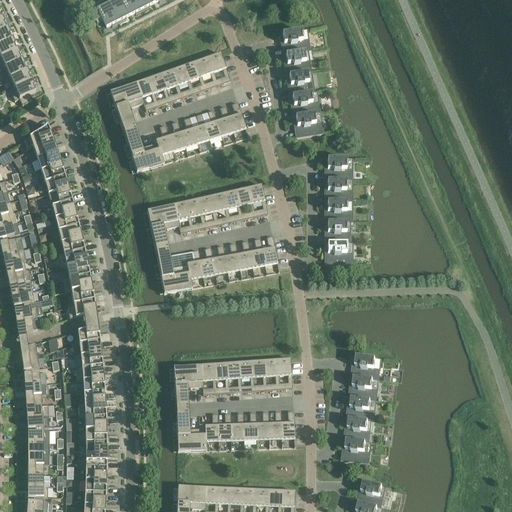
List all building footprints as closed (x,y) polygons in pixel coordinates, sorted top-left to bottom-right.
[(121,0),(116,0),(109,4),(119,25),(126,21),(125,19),(130,17),(121,0)] [(121,0),(130,17),(134,15),(135,16),(143,13),(136,0),(121,0)] [(150,0),(136,0),(143,13),(150,9),(149,7),(153,5),(150,0)] [(109,4),(91,13),(97,26),(103,23),(106,29),(111,26),(112,28),(119,25),(109,4)] [(6,31),(0,33),(0,46),(11,42),(11,41),(9,38),(10,37),(7,29),(6,30),(6,31)] [(283,46),(285,56),(304,53),(305,54),(311,53),(311,52),(310,52),(308,41),(303,42),(301,33),(307,32),(307,31),(279,36),(280,36),(281,46),(283,46)] [(11,42),(0,46),(0,59),(16,52),(14,48),(15,47),(12,41),(11,41),(11,42)] [(16,52),(0,59),(0,72),(2,71),(21,62),(20,62),(19,58),(20,58),(17,51),(16,52)] [(287,66),(288,77),(308,74),(308,75),(312,74),(311,73),(311,74),(309,62),(306,63),(305,54),(304,53),(285,56),(282,57),(283,57),(285,67),(287,66)] [(215,80),(218,87),(230,83),(220,55),(208,59),(213,74),(222,71),(224,77),(215,80)] [(206,92),(218,87),(215,80),(213,74),(208,59),(196,63),(201,78),(210,75),(212,81),(203,84),(206,92)] [(21,62),(2,71),(7,81),(25,73),(25,72),(24,69),(25,68),(22,61),(20,62),(21,62)] [(194,96),(206,92),(203,84),(201,78),(196,63),(184,68),(189,82),(198,79),(200,85),(191,89),(194,96)] [(191,89),(189,82),(184,68),(172,72),(177,86),(187,83),(189,89),(180,93),(182,100),(194,96),(191,89)] [(25,73),(7,81),(11,91),(12,92),(30,83),(28,79),(30,78),(28,75),(27,72),(25,72),(25,73)] [(180,93),(177,86),(172,72),(160,76),(165,91),(175,87),(177,94),(168,97),(170,104),(182,100),(180,93)] [(290,87),(292,98),(311,94),(311,95),(317,94),(314,94),(312,83),(309,83),(308,75),(308,74),(288,77),(285,77),(286,78),(288,87),(290,87)] [(158,108),(170,104),(168,97),(165,91),(160,76),(148,80),(154,95),(163,92),(165,98),(156,101),(158,108)] [(153,102),(143,105),(146,113),(158,108),(156,101),(154,95),(148,80),(137,84),(140,93),(141,99),(151,96),(153,102)] [(11,91),(9,92),(15,103),(19,101),(22,108),(32,102),(29,97),(35,94),(33,89),(34,89),(31,82),(30,83),(12,92),(11,91)] [(138,107),(134,95),(140,93),(137,84),(110,94),(115,110),(127,106),(128,110),(129,110),(138,107)] [(143,105),(141,99),(140,93),(134,95),(138,107),(143,105)] [(293,108),(295,118),(314,115),(314,116),(321,115),(320,115),(318,103),(312,104),(311,95),(311,94),(292,98),(289,98),(289,99),(290,98),(291,108),(293,108)] [(229,119),(228,119),(233,135),(246,131),(238,105),(232,107),(235,117),(229,119)] [(133,124),(129,110),(128,110),(127,106),(115,110),(124,134),(136,130),(133,124)] [(223,121),(217,123),(216,123),(221,138),(233,135),(228,119),(229,119),(225,109),(220,110),(223,121)] [(211,125),(205,127),(204,127),(209,142),(221,138),(216,123),(217,123),(213,112),(208,114),(211,125)] [(314,115),(295,118),(292,119),(293,119),(294,129),(297,129),(298,139),(295,140),(324,136),(324,135),(323,135),(321,124),(316,125),(314,116),(314,115)] [(209,142),(204,127),(205,127),(201,116),(196,118),(199,129),(193,131),(192,131),(197,146),(209,142)] [(181,134),(180,134),(185,150),(197,146),(192,131),(193,131),(189,120),(184,122),(187,132),(181,134)] [(168,138),(173,153),(185,150),(180,134),(181,134),(177,124),(172,126),(175,136),(168,138)] [(28,152),(33,149),(52,142),(47,128),(24,143),(28,152)] [(157,145),(161,157),(164,166),(164,165),(161,157),(173,153),(168,138),(165,128),(160,129),(163,140),(155,142),(156,145),(157,145)] [(141,150),(142,150),(138,136),(136,130),(124,134),(126,140),(131,158),(143,155),(141,150)] [(33,149),(37,161),(57,154),(54,146),(52,142),(33,149)] [(157,145),(156,145),(151,147),(154,159),(161,157),(157,145)] [(131,158),(136,174),(164,166),(161,157),(154,159),(151,147),(142,150),(141,150),(143,155),(131,158)] [(57,154),(37,161),(41,172),(61,166),(59,161),(57,154)] [(327,171),(327,182),(346,182),(346,183),(353,183),(353,182),(352,182),(352,171),(346,170),(346,162),(353,162),(353,161),(324,161),(324,162),(325,162),(325,171),(327,171)] [(41,172),(44,184),(64,178),(62,171),(61,166),(41,172)] [(68,190),(67,186),(64,178),(44,184),(48,196),(66,191),(68,190)] [(327,192),(327,203),(347,203),(347,204),(353,204),(353,203),(352,203),(352,192),(346,192),(346,183),(346,182),(327,182),(324,182),(324,183),(325,183),(325,192),(327,192)] [(261,187),(248,190),(252,204),(261,202),(263,209),(253,211),(255,219),(268,216),(261,187)] [(68,190),(66,191),(48,196),(52,208),(72,203),(70,195),(68,190)] [(252,204),(248,190),(236,193),(239,207),(249,205),(250,212),(241,214),(243,222),(255,219),(253,211),(252,204)] [(236,193),(224,195),(227,210),(237,208),(238,215),(229,217),(230,224),(243,222),(241,214),(239,207),(236,193)] [(7,194),(0,196),(0,207),(10,204),(7,194)] [(227,210),(224,195),(211,198),(215,213),(224,210),(225,218),(216,220),(218,227),(230,224),(229,217),(227,210)] [(211,198),(199,201),(202,215),(212,213),(213,220),(204,222),(206,230),(218,227),(216,220),(215,213),(211,198)] [(206,230),(204,222),(202,215),(199,201),(187,204),(190,218),(200,216),(201,223),(192,225),(193,233),(206,230)] [(55,220),(73,215),(75,215),(72,203),(52,208),(55,220)] [(327,213),(327,224),(347,224),(347,225),(353,225),(353,224),(352,224),(352,213),(347,213),(347,204),(347,203),(327,203),(324,203),(324,204),(325,204),(325,213),(327,213)] [(0,218),(13,215),(10,204),(0,207),(0,218)] [(175,206),(176,216),(178,221),(187,219),(189,226),(179,228),(180,236),(193,233),(192,225),(190,218),(187,204),(175,206)] [(176,216),(175,206),(147,213),(150,229),(163,226),(164,231),(173,229),(170,217),(176,216)] [(0,218),(0,229),(11,227),(16,225),(13,215),(0,218)] [(75,215),(73,215),(55,220),(58,232),(78,227),(76,220),(75,215)] [(173,229),(179,228),(178,221),(176,216),(170,217),(173,229)] [(50,222),(36,226),(37,230),(51,227),(50,222)] [(327,234),(327,245),(347,245),(347,246),(353,246),(353,245),(350,245),(350,234),(347,234),(347,225),(347,224),(327,224),(324,224),(324,225),(325,225),(325,234),(327,234)] [(16,225),(11,227),(0,229),(0,241),(20,236),(16,225)] [(156,254),(168,252),(167,245),(164,231),(163,226),(150,229),(156,254)] [(58,232),(61,244),(81,240),(80,235),(78,227),(58,232)] [(0,244),(0,247),(2,256),(23,251),(21,239),(15,240),(15,242),(0,245),(0,244)] [(265,268),(277,265),(272,239),(266,240),(268,251),(262,252),(265,268)] [(84,252),(82,244),(81,240),(61,244),(64,256),(84,252)] [(250,254),(249,254),(252,270),(265,268),(262,252),(260,241),(254,242),(256,253),(250,254)] [(250,254),(247,243),(242,244),(244,255),(237,256),(240,272),(252,270),(249,254),(250,254)] [(347,245),(327,245),(324,245),(324,246),(325,246),(325,255),(327,255),(327,266),(324,266),(324,267),(353,267),(353,266),(352,266),(352,254),(347,254),(347,246),(347,245)] [(227,275),(240,272),(237,256),(235,246),(229,247),(231,258),(225,259),(224,259),(227,275)] [(219,260),(212,261),(215,277),(227,275),(224,259),(225,259),(223,248),(217,249),(219,260)] [(212,261),(210,250),(205,251),(207,262),(200,263),(203,279),(215,277),(212,261)] [(4,266),(24,262),(26,262),(23,251),(2,256),(4,266)] [(86,260),(84,252),(64,256),(58,258),(60,270),(66,269),(87,264),(86,260)] [(173,277),(172,272),(169,258),(168,252),(156,254),(161,279),(173,277)] [(188,269),(190,281),(190,282),(191,282),(203,279),(200,263),(198,253),(192,254),(194,265),(187,266),(187,269),(188,269)] [(6,277),(22,274),(26,273),(24,262),(4,266),(6,277)] [(66,269),(69,281),(89,277),(88,269),(87,264),(66,269)] [(188,269),(187,269),(181,270),(184,282),(190,281),(188,269)] [(190,281),(184,282),(181,270),(172,272),(173,277),(161,279),(164,295),(192,290),(191,282),(190,282),(190,281)] [(22,274),(6,277),(9,288),(30,283),(28,272),(26,273),(22,274)] [(69,281),(63,282),(65,294),(71,293),(92,289),(89,277),(69,281)] [(32,293),(30,283),(9,288),(11,298),(32,293)] [(73,303),(69,304),(69,309),(73,308),(73,305),(94,302),(92,294),(92,289),(89,290),(71,293),(73,303)] [(14,309),(35,304),(32,293),(11,298),(13,310),(14,309)] [(52,301),(49,301),(43,303),(39,303),(41,310),(54,307),(52,301)] [(83,317),(84,324),(97,321),(95,310),(94,302),(73,305),(73,308),(68,309),(70,321),(83,317)] [(14,312),(16,323),(31,320),(37,318),(36,309),(15,312),(14,312)] [(33,332),(31,320),(16,323),(19,344),(26,342),(25,334),(33,332)] [(84,324),(85,331),(77,334),(79,345),(100,343),(99,335),(97,321),(84,324)] [(56,340),(48,342),(50,355),(56,353),(58,352),(56,340)] [(19,344),(21,362),(37,359),(35,346),(27,348),(26,342),(19,344)] [(101,355),(100,343),(79,345),(73,347),(74,358),(75,358),(101,355)] [(101,355),(75,358),(76,370),(102,368),(101,355)] [(355,369),(354,379),(373,381),(373,382),(379,383),(379,382),(378,382),(380,371),(374,370),(375,361),(381,362),(382,361),(353,358),(354,359),(353,368),(355,369)] [(37,359),(21,362),(23,373),(24,373),(39,370),(37,359)] [(290,361),(276,362),(277,378),(288,377),(288,384),(278,385),(278,392),(292,391),(290,361)] [(265,386),(266,392),(278,392),(278,385),(277,378),(276,362),(264,363),(265,378),(275,378),(275,385),(265,386)] [(264,363),(251,364),(252,379),(262,379),(263,386),(253,387),(253,393),(266,392),(265,386),(265,378),(264,363)] [(239,364),(226,365),(227,381),(237,380),(237,388),(228,388),(228,395),(241,394),(240,388),(240,380),(239,364)] [(240,388),(241,394),(253,393),(253,387),(252,379),(251,364),(239,364),(240,380),(250,379),(250,387),(240,388)] [(215,389),(216,396),(228,395),(228,388),(227,381),(226,365),(213,366),(215,382),(224,381),(225,389),(215,389)] [(213,366),(201,367),(202,376),(202,383),(212,382),(212,389),(202,390),(203,397),(216,396),(215,389),(215,382),(213,366)] [(187,390),(197,389),(196,377),(202,376),(201,367),(173,369),(174,386),(186,385),(187,390)] [(76,370),(75,370),(77,383),(83,382),(103,381),(103,376),(102,368),(76,370)] [(24,387),(45,386),(46,386),(45,375),(24,376),(23,376),(24,387)] [(352,389),(351,400),(371,402),(370,403),(377,404),(377,403),(376,403),(377,391),(372,391),(373,382),(373,381),(354,379),(350,379),(351,379),(350,389),(352,389)] [(83,382),(83,395),(104,393),(104,385),(103,381),(83,382)] [(189,411),(188,404),(187,390),(186,385),(174,386),(176,411),(189,411)] [(45,386),(24,387),(25,398),(41,397),(46,397),(45,386)] [(83,395),(84,407),(105,406),(105,401),(104,393),(83,395)] [(42,408),(41,397),(25,398),(26,409),(42,408)] [(350,410),(349,421),(368,423),(368,424),(374,425),(374,424),(373,424),(375,412),(369,412),(370,403),(371,402),(351,400),(348,400),(349,400),(348,410),(350,410)] [(79,420),(85,420),(106,419),(105,411),(105,406),(84,407),(78,407),(79,420)] [(42,408),(26,409),(26,420),(42,419),(48,418),(48,407),(42,408)] [(189,417),(189,411),(176,411),(177,437),(189,436),(189,431),(189,417)] [(256,442),(269,442),(268,425),(268,414),(262,415),(263,426),(256,426),(256,442)] [(282,441),(281,425),(281,414),(275,414),(275,425),(268,425),(269,442),(282,441)] [(295,441),(294,414),(287,414),(288,425),(281,425),(282,441),(295,441)] [(231,443),(244,442),(243,426),(243,415),(237,416),(237,427),(231,427),(231,443)] [(256,442),(256,426),(256,415),(250,415),(250,426),(243,426),(244,442),(256,442)] [(206,444),(219,443),(218,427),(218,416),(212,416),(212,427),(204,428),(205,431),(206,431),(206,443),(206,444)] [(231,443),(231,427),(230,416),(224,416),(225,427),(218,427),(219,443),(231,443)] [(48,418),(42,419),(26,420),(27,431),(28,431),(49,429),(48,418)] [(85,420),(85,432),(106,431),(106,427),(106,419),(85,420)] [(347,431),(346,442),(366,444),(366,445),(372,445),(369,445),(370,433),(367,433),(368,424),(368,423),(349,421),(346,420),(346,421),(345,431),(347,431)] [(106,431),(85,432),(85,444),(106,444),(106,436),(106,431)] [(206,452),(206,444),(206,443),(199,443),(199,431),(189,431),(189,436),(177,437),(178,453),(206,452)] [(27,434),(27,445),(43,445),(49,445),(49,433),(43,433),(43,434),(28,434),(27,434)] [(370,454),(365,453),(366,445),(366,444),(346,442),(343,441),(343,442),(344,442),(343,452),(345,452),(344,463),(341,462),(341,463),(369,466),(370,454)] [(85,444),(85,457),(106,457),(106,452),(106,444),(85,444)] [(27,445),(27,456),(43,456),(49,456),(49,445),(43,445),(27,445)] [(49,456),(43,456),(27,456),(27,467),(43,467),(49,467),(49,456)] [(106,457),(85,457),(85,469),(106,470),(106,462),(106,457)] [(43,478),(43,467),(27,467),(27,478),(43,478)] [(85,469),(85,482),(106,482),(106,478),(106,470),(85,469)] [(27,489),(47,489),(49,489),(49,478),(43,478),(27,478),(27,489)] [(85,494),(105,495),(106,487),(106,482),(85,482),(85,494)] [(359,494),(361,494),(358,505),(377,509),(377,510),(383,511),(380,510),(383,499),(380,498),(382,489),(386,490),(360,484),(361,484),(359,494)] [(189,510),(198,511),(199,498),(205,499),(205,489),(178,488),(177,505),(189,505),(189,510)] [(47,489),(27,489),(27,500),(28,500),(47,500),(47,489)] [(205,489),(205,499),(205,506),(215,506),(214,511),(217,511),(217,506),(218,490),(205,489)] [(218,490),(217,506),(227,506),(227,511),(229,511),(230,507),(231,490),(218,490)] [(243,491),(231,490),(230,507),(240,507),(239,511),(242,511),(243,507),(243,491)] [(256,492),(243,491),(243,507),(253,508),(252,511),(254,511),(255,508),(256,492)] [(268,492),(256,492),(255,508),(265,508),(264,511),(267,511),(268,508),(268,492)] [(268,492),(268,508),(278,509),(277,511),(280,511),(280,509),(281,493),(268,492)] [(293,511),(295,493),(281,493),(280,509),(291,509),(290,511),(293,511)] [(85,494),(84,507),(105,508),(105,503),(105,495),(85,494)] [(27,503),(26,511),(47,511),(48,503),(42,503),(42,504),(28,503),(27,503)]
